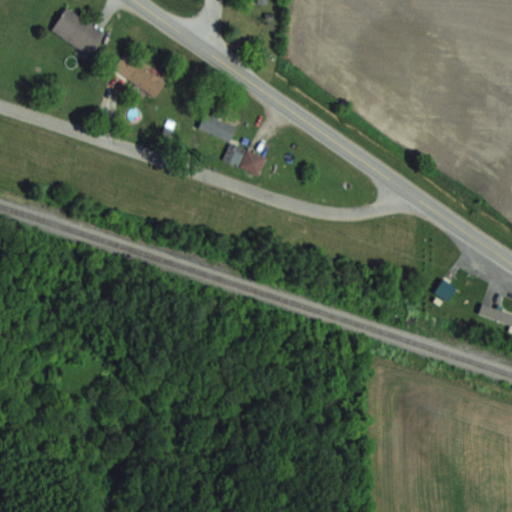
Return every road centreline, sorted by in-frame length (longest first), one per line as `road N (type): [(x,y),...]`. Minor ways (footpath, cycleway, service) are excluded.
road 1 (secondary): [(511,261),(136,0)]
road 2 (residential): [(395,200),(338,215),(293,205),(0,105)]
